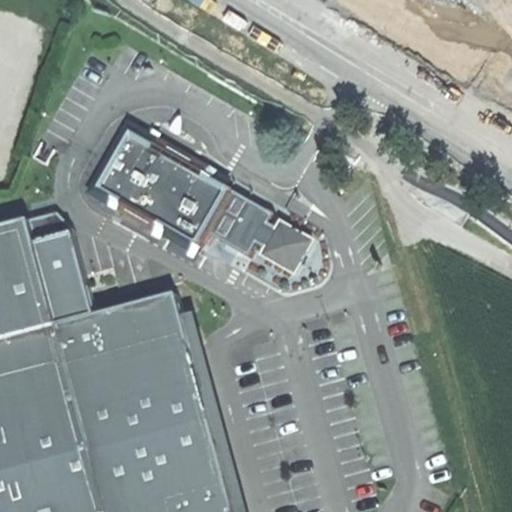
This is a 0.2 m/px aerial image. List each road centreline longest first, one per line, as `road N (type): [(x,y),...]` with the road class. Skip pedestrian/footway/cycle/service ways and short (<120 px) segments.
road 1 (track): [(397,116),(379,152),(477,511)]
road 2 (primary): [(511,183),(254,31)]
